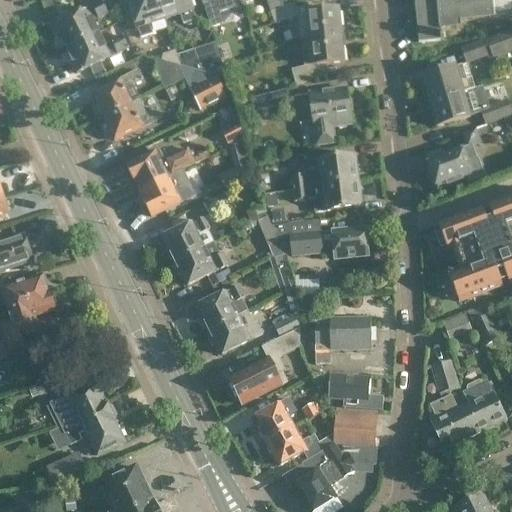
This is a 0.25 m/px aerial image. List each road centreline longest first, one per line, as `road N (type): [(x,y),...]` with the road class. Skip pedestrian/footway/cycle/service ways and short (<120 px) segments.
road 1 (residential): [(410,500),(416,339),(383,0)]
road 2 (tertiary): [(210,467),(0,48)]
